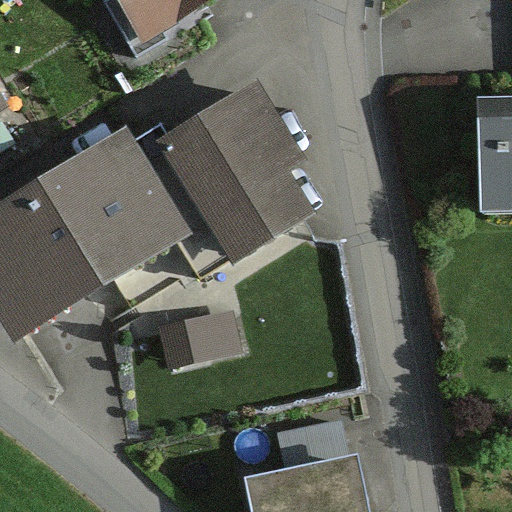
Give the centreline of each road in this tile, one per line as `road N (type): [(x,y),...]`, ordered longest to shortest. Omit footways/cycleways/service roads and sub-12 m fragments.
road 1 (residential): [(341,0),(340,52),(418,511)]
road 2 (unknown): [(340,52),(239,51),(0,200)]
road 3 (residential): [(143,511),(0,398)]
